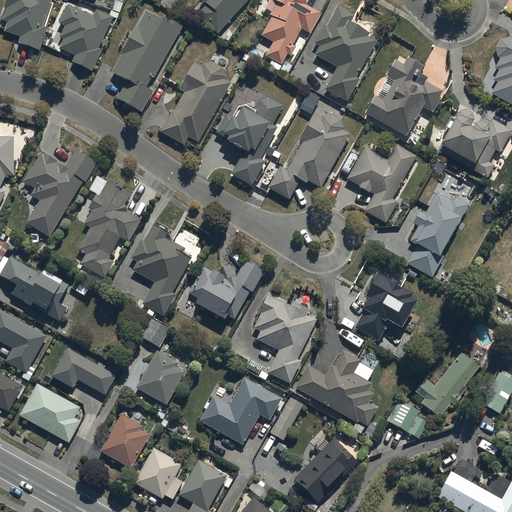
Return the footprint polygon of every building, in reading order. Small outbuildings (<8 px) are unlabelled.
[(42,26),(50,0),(5,0),(0,16),(0,20),(6,22),(3,32),(18,37),(16,43),(38,50),(45,28),(42,26)] [(196,16),(216,33),(246,0),(201,0),(201,1),(206,5),(196,16)] [(264,56),(281,65),(302,29),(309,33),(321,12),(306,4),(305,0),(268,0),(262,12),(270,17),(260,35),(272,43),(264,56)] [(98,47),(111,17),(95,10),(92,16),(66,5),(58,23),(63,27),(59,47),(73,54),(70,60),(91,70),(101,48),(98,47)] [(323,90),(345,102),(378,40),(348,24),(355,15),(337,5),(311,53),(336,67),(323,90)] [(146,10),(110,73),(126,82),(116,99),(140,113),(152,92),(147,89),(180,29),(146,10)] [(490,94),(511,106),(511,38),(510,37),(499,40),(494,49),(497,59),(493,67),(499,70),(493,80),(497,83),(490,94)] [(374,95),(363,113),(406,137),(423,107),(433,113),(445,92),(418,76),(423,66),(408,57),(403,65),(394,60),(385,75),(394,81),(383,100),(374,95)] [(186,137),(197,142),(230,83),(223,79),(225,76),(222,68),(210,61),(201,64),(195,60),(179,90),(183,92),(161,133),(182,145),(186,137)] [(231,175),(250,186),(264,161),(259,158),(277,128),(271,125),(282,106),(267,97),(258,100),(251,112),(240,106),(233,119),(226,114),(215,134),(245,150),(231,175)] [(436,150),(486,178),(511,131),(490,119),(487,124),(473,117),(472,112),(465,108),(457,111),(436,150)] [(302,179),(319,189),(349,134),(343,131),(339,119),(330,114),(319,117),(313,113),(298,141),(301,142),(287,169),(279,165),(266,189),(290,201),(302,179)] [(0,204),(7,190),(1,187),(7,175),(14,175),(15,136),(0,135),(0,204)] [(397,202),(392,199),(416,156),(395,144),(386,160),(364,147),(346,180),(372,195),(363,211),(385,224),(397,202)] [(26,221),(50,236),(98,161),(77,148),(66,166),(42,150),(24,180),(34,187),(30,194),(40,200),(26,221)] [(132,194),(108,180),(84,223),(91,227),(79,249),(87,253),(80,264),(105,278),(114,261),(109,258),(121,236),(129,241),(142,219),(128,211),(126,204),(132,194)] [(406,264),(430,278),(442,255),(439,253),(467,204),(438,188),(407,242),(416,246),(406,264)] [(141,305),(160,315),(192,258),(182,253),(185,249),(164,237),(167,232),(151,224),(131,260),(136,262),(132,270),(154,282),(141,305)] [(0,258),(8,244),(0,239),(0,258)] [(12,294),(60,321),(69,307),(59,301),(69,285),(40,268),(38,272),(10,257),(0,274),(18,284),(12,294)] [(204,267),(187,298),(231,322),(261,269),(243,259),(233,276),(225,278),(204,267)] [(81,281),(75,291),(84,296),(91,285),(84,281),(89,274),(80,269),(75,278),(81,281)] [(387,323),(399,328),(416,297),(374,274),(356,306),(364,311),(354,330),(377,342),(387,323)] [(267,374),(288,383),(317,316),(267,294),(249,336),(278,349),(267,374)] [(5,362),(27,373),(47,335),(0,309),(0,340),(13,348),(5,362)] [(140,337),(158,347),(168,331),(149,321),(140,337)] [(105,396),(117,374),(69,348),(53,376),(74,388),(78,381),(105,396)] [(308,366),(295,387),(365,429),(377,408),(368,403),(373,394),(367,391),(371,384),(352,373),(360,361),(341,350),(326,376),(308,366)] [(135,388),(165,405),(186,369),(156,351),(135,388)] [(420,404),(438,418),(479,367),(461,353),(434,387),(425,379),(415,391),(425,399),(420,404)] [(0,405),(9,411),(22,386),(0,373),(0,405)] [(482,405),(498,414),(511,389),(511,379),(500,373),(482,405)] [(212,396),(198,421),(242,445),(258,415),(269,420),(281,398),(244,378),(229,405),(212,396)] [(20,415),(70,442),(82,421),(74,417),(80,406),(38,383),(20,415)] [(289,398),(269,434),(282,441),(302,405),(289,398)] [(418,411),(400,401),(388,422),(406,433),(418,411)] [(98,451),(129,468),(150,432),(119,414),(98,451)] [(291,480),(316,504),(357,463),(332,438),(291,480)] [(152,448),(131,483),(160,500),(181,464),(152,448)] [(187,511),(207,511),(228,476),(199,460),(178,496),(192,503),(187,511)] [(449,472),(436,497),(462,511),(511,511),(511,479),(500,500),(449,472)] [(270,511),(252,497),(239,511),(270,511)]
